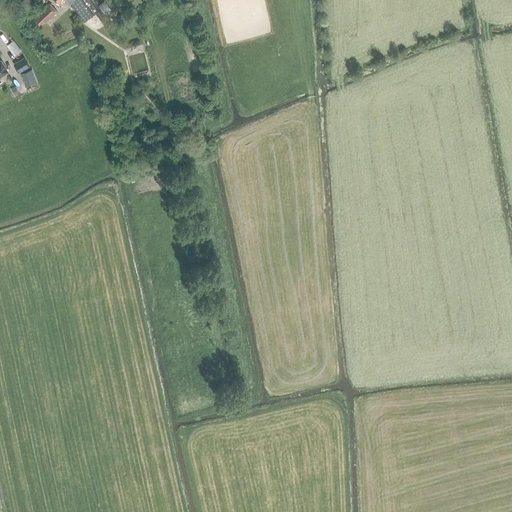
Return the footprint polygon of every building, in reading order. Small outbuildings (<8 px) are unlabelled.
[(56,0),(59,2),(61,0),(67,0),(71,4),(71,3),(84,21),(95,13),(103,25),(109,21),(101,9),(100,10),(93,0),(56,0)] [(57,12),(49,3),(30,20),(37,28),(44,22),(45,23),(57,12)] [(16,54),(22,50),(14,40),(8,44),(16,54)] [(13,64),(18,73),(29,66),(23,57),(13,64)] [(37,82),(31,69),(20,74),(25,87),(37,82)]
